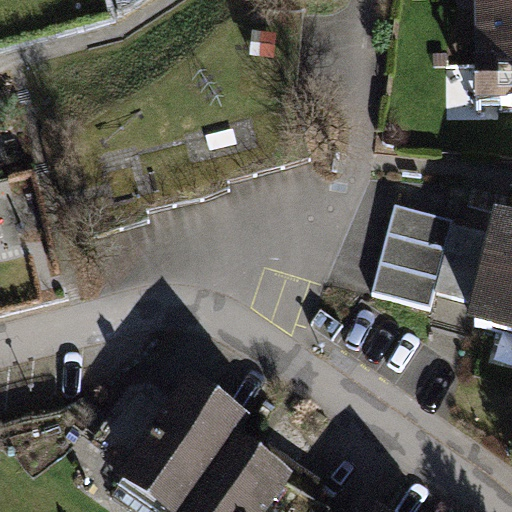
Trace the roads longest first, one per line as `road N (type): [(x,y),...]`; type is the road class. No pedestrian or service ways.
road 1 (residential): [(498,511),(246,329),(204,310),(143,308),(0,345)]
road 2 (track): [(367,0),(344,159),(325,202)]
